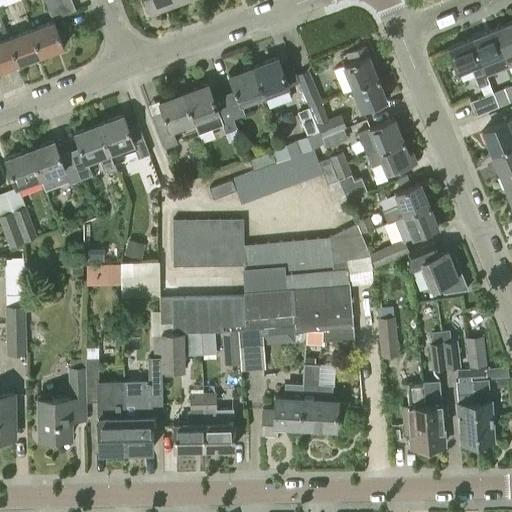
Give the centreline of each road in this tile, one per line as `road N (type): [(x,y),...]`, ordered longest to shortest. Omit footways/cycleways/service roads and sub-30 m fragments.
road 1 (residential): [(0,497),(511,487)]
road 2 (residential): [(511,309),(401,39)]
road 3 (residential): [(128,66),(307,0)]
road 4 (unknown): [(174,194),(232,209),(332,207)]
road 5 (unknown): [(174,194),(160,231),(166,273),(231,279)]
road 6 (residential): [(0,114),(128,66)]
road 7 (track): [(128,66),(174,194)]
